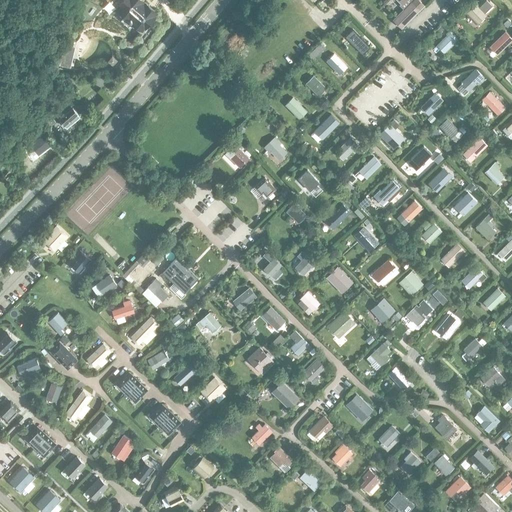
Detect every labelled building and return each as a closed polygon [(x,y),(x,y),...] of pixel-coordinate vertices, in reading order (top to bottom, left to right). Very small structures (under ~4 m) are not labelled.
[(142,25),(151,14),(153,11),(139,0),(119,0),(117,4),(115,6),(140,27),(142,25)] [(423,4),(418,0),(398,0),(401,2),(402,1),(406,6),(396,16),(404,23),(423,4)] [(486,0),(481,0),(478,4),(475,2),(465,11),(476,22),(486,12),(485,12),(492,5),(486,0)] [(352,29),(345,36),(352,44),(360,52),(362,54),(370,47),(352,29)] [(505,31),(490,46),(496,53),(511,39),(505,31)] [(457,39),(450,32),(437,44),(444,52),(457,39)] [(326,60),(339,73),(346,66),(334,53),(326,60)] [(482,76),(475,69),(461,83),(468,90),(482,76)] [(318,94),(325,87),(313,75),(306,82),(318,94)] [(489,91),(482,98),(497,113),(504,106),(489,91)] [(442,99),(435,92),(421,107),(428,114),(442,99)] [(443,96),(450,105),(455,101),(447,92),(443,96)] [(297,115),(304,108),(293,97),(285,104),(297,115)] [(75,108),(74,108),(72,106),(58,118),(65,126),(79,114),(77,112),(78,112),(75,108)] [(331,113),(317,127),(324,135),(338,120),(331,113)] [(393,118),(378,133),(390,145),(401,134),(394,128),(398,124),(393,118)] [(446,118),(439,125),(455,141),(462,134),(446,118)] [(50,139),(42,130),(27,143),(35,152),(50,139)] [(286,151),(279,144),(280,143),(275,136),(264,146),(267,149),(269,148),(278,158),(286,151)] [(351,150),(353,152),(359,147),(349,137),(337,149),(344,157),(351,150)] [(465,151),(472,158),(486,144),(479,137),(465,151)] [(231,147),(236,153),(231,158),(239,166),(249,156),(235,143),(231,147)] [(407,161),(415,169),(431,154),(423,145),(407,161)] [(380,163),(373,156),(359,170),(366,177),(380,163)] [(496,183),(503,176),(496,169),(499,166),(494,161),(485,171),(496,183)] [(442,168),(428,183),(436,191),(450,177),(442,168)] [(298,178),(309,190),(318,182),(307,169),(298,178)] [(263,192),(267,196),(275,188),(264,177),(254,186),(261,193),(263,192)] [(343,186),(347,182),(343,178),(339,182),(343,186)] [(387,199),(388,201),(400,189),(391,180),(381,190),(379,189),(376,192),(385,201),(387,199)] [(467,192),(455,205),(462,212),(463,214),(471,206),(476,201),(475,199),(467,192)] [(366,197),(359,204),(363,208),(370,201),(366,197)] [(421,207),(414,200),(401,213),(408,220),(421,207)] [(305,214),(293,203),(286,210),(298,221),(305,214)] [(342,203),(327,218),(335,226),(350,211),(342,203)] [(488,214),(476,225),(486,235),(493,229),(491,226),(493,224),(489,219),(491,217),(488,214)] [(433,223),(422,234),(429,241),(440,230),(433,223)] [(55,226),(42,238),(53,247),(65,236),(55,226)] [(363,227),(355,235),(364,244),(366,241),(371,247),(377,241),(363,227)] [(511,238),(500,250),(507,258),(511,252),(511,238)] [(456,243),(443,256),(450,263),(463,250),(456,243)] [(270,261),(264,268),(271,275),(281,265),(273,258),(275,257),(267,249),(263,254),(270,261)] [(90,258),(81,250),(70,263),(79,271),(90,258)] [(309,250),(295,265),(303,273),(317,258),(309,250)] [(148,258),(143,254),(136,260),(139,263),(141,265),(148,258)] [(198,278),(176,256),(162,271),(184,292),(198,278)] [(125,277),(139,263),(136,260),(122,275),(125,277)] [(383,283),(397,271),(389,262),(380,269),(382,272),(377,277),(383,283)] [(476,266),(464,277),(471,284),(478,278),(481,280),(485,276),(476,266)] [(328,276),(334,282),(337,279),(345,287),(351,281),(337,267),(328,276)] [(411,271),(401,279),(412,292),(422,283),(411,271)] [(116,284),(109,274),(96,283),(103,293),(116,284)] [(156,277),(142,292),(155,305),(167,293),(160,286),(162,283),(156,277)] [(255,295),(249,287),(233,300),(239,308),(255,295)] [(497,287),(485,299),(492,306),(504,295),(497,287)] [(319,302),(307,290),(300,298),(301,298),(297,302),(304,309),(308,305),(312,309),(319,302)] [(382,298),(372,308),(382,318),(392,308),(382,298)] [(417,303),(406,314),(414,321),(418,317),(423,322),(428,317),(424,314),(426,312),(417,303)] [(130,304),(113,309),(116,317),(132,312),(130,304)] [(262,314),(276,328),(283,320),(270,306),(262,314)] [(58,312),(48,321),(60,334),(63,332),(60,328),(67,322),(58,312)] [(209,312),(196,323),(200,328),(205,323),(212,331),(220,324),(209,312)] [(336,331),(341,326),(343,329),(352,321),(343,312),(330,325),(336,331)] [(440,331),(446,336),(458,322),(450,315),(442,324),(442,325),(441,325),(442,327),(443,326),(443,327),(440,331)] [(131,336),(138,343),(158,323),(150,316),(131,336)] [(308,344),(294,330),(290,334),(296,341),(291,346),(298,354),(308,344)] [(0,338),(0,348),(4,352),(15,340),(7,332),(0,338)] [(482,345),(475,338),(463,349),(470,356),(482,345)] [(59,340),(50,349),(67,367),(76,358),(59,340)] [(380,364),(388,357),(385,354),(390,350),(383,342),(371,353),(380,364)] [(80,354),(89,365),(101,354),(92,344),(80,354)] [(250,360),(258,369),(264,362),(268,366),(274,362),(269,357),(268,358),(262,351),(263,350),(260,347),(255,351),(258,354),(250,360)] [(163,350),(148,360),(153,368),(168,358),(163,350)] [(39,367),(35,357),(17,365),(21,375),(31,370),(32,371),(36,370),(35,368),(39,367)] [(317,358),(303,372),(310,379),(324,365),(317,358)] [(198,367),(192,361),(174,377),(180,383),(198,367)] [(409,381),(396,366),(388,373),(402,388),(409,381)] [(481,377),(488,384),(493,379),(497,384),(504,378),(493,366),(481,377)] [(126,392),(137,380),(129,372),(117,384),(126,392)] [(146,389),(137,380),(126,392),(135,401),(146,389)] [(297,397),(281,381),(274,389),(279,394),(280,392),(292,403),(297,397)] [(46,398),(55,401),(61,386),(51,382),(46,398)] [(208,400),(217,391),(208,382),(198,391),(208,400)] [(89,399),(80,393),(67,411),(75,418),(89,399)] [(347,404),(361,418),(370,409),(356,395),(347,404)] [(10,401),(0,411),(0,413),(7,421),(19,409),(10,401)] [(159,424),(170,413),(162,404),(150,416),(159,424)] [(483,406),(477,412),(485,419),(481,424),(487,430),(497,420),(483,406)] [(97,436),(111,420),(104,413),(90,429),(97,436)] [(179,421),(170,413),(159,424),(168,433),(179,421)] [(333,424),(324,415),(309,430),(315,436),(322,429),(325,432),(333,424)] [(445,416),(435,426),(439,431),(446,438),(456,428),(449,421),(445,416)] [(271,430),(264,423),(261,426),(258,423),(255,426),(259,429),(251,436),(259,443),(271,430)] [(399,432),(391,425),(379,438),(386,445),(399,432)] [(25,438),(34,446),(46,434),(37,426),(25,438)] [(54,443),(46,434),(34,446),(43,455),(54,443)] [(131,440),(123,435),(112,451),(120,456),(131,440)] [(332,457),(340,464),(351,452),(342,443),(335,451),(337,452),(332,457)] [(278,446),(274,450),(275,451),(270,456),(278,464),(283,459),(287,463),(292,459),(278,446)] [(470,457),(485,472),(493,465),(477,450),(470,457)] [(420,460),(412,453),(401,465),(408,472),(420,460)] [(445,473),(453,466),(446,459),(448,457),(444,453),(434,461),(445,473)] [(193,467),(204,476),(213,466),(200,455),(196,459),(198,462),(193,467)] [(76,456),(64,469),(72,476),(84,463),(76,456)] [(144,460),(133,473),(143,481),(153,468),(144,460)] [(325,478),(310,465),(301,475),(315,489),(325,478)] [(366,478),(361,484),(368,490),(379,478),(369,469),(363,475),(366,478)] [(508,488),(509,490),(511,486),(511,479),(506,473),(502,477),(503,478),(496,486),(503,493),(508,488)] [(459,476),(446,489),(450,494),(456,488),(461,493),(469,485),(459,476)] [(86,490),(94,498),(107,484),(99,477),(86,490)] [(182,498),(177,486),(160,494),(162,498),(166,496),(170,504),(182,498)] [(397,490),(383,505),(390,511),(397,505),(401,509),(408,502),(409,503),(410,501),(397,490)] [(482,495),(471,505),(476,511),(480,508),(483,511),(496,511),(498,511),(494,507),(482,495)] [(111,511),(127,511),(128,511),(119,503),(111,511)]
